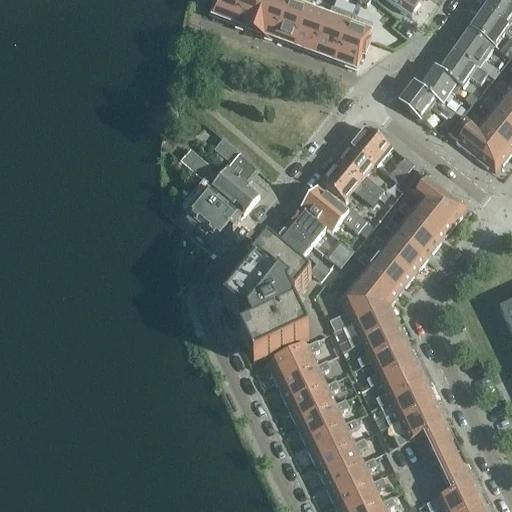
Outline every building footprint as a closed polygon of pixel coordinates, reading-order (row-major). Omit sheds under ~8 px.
[(213,19),(234,27),(244,0),(216,0),(215,4),(218,5),(213,19)] [(242,33),(253,37),(267,0),(244,0),(234,27),(243,30),(242,33)] [(266,39),(275,42),(290,0),(267,0),(253,37),(265,42),(266,39)] [(302,0),(290,0),(275,42),(295,50),(312,4),(302,0)] [(371,0),(360,0),(359,2),(366,9),(373,1),(371,0)] [(425,0),(386,0),(386,1),(412,20),(414,16),(418,16),(420,12),(419,9),(425,0)] [(511,2),(509,0),(493,0),(485,12),(511,31),(511,2)] [(312,4),(295,50),(315,58),(333,11),(332,11),(328,20),(310,13),(313,4),(312,4)] [(315,58),(335,65),(353,19),(333,11),(315,58)] [(511,33),(511,31),(485,12),(471,32),(495,50),(504,36),(508,39),(511,33)] [(353,19),(335,65),(357,73),(362,59),(365,60),(371,44),(368,43),(371,36),(350,28),(354,19),(353,19)] [(469,35),(455,56),(479,73),(482,75),(483,75),(485,72),(481,69),(493,52),(469,35)] [(438,74),(461,90),(463,92),(465,88),(471,80),(475,83),(482,75),(479,73),(455,56),(450,63),(445,64),(438,74)] [(425,79),(418,89),(443,107),(451,95),(454,98),(461,90),(438,74),(436,72),(431,78),(430,78),(426,80),(425,79)] [(496,91),(505,99),(511,104),(511,89),(510,92),(501,84),(496,91)] [(443,107),(418,89),(415,86),(409,93),(404,94),(400,98),(400,105),(399,106),(421,123),(431,110),(446,122),(440,130),(446,135),(458,119),(459,118),(455,115),(452,113),(452,114),(443,107)] [(482,108),(492,115),(511,131),(511,104),(505,99),(497,109),(488,101),(482,108)] [(446,109),(452,113),(455,115),(460,109),(451,102),(446,109)] [(467,114),(460,109),(455,115),(459,118),(458,119),(462,121),(467,114)] [(474,118),(469,124),(479,132),(478,132),(511,159),(511,157),(511,131),(492,115),(484,125),(474,118)] [(479,132),(469,124),(464,120),(448,140),(488,172),(489,171),(495,175),(501,168),(503,169),(511,159),(478,132),(479,132)] [(365,134),(351,151),(374,169),(377,172),(393,152),(369,133),(365,134)] [(232,168),(228,173),(219,183),(209,175),(210,171),(190,154),(181,166),(202,184),(243,220),(260,200),(247,189),(259,174),(223,143),(214,153),(232,168)] [(351,151),(337,169),(378,203),(384,196),(365,180),(374,169),(351,151)] [(405,162),(389,181),(398,188),(414,169),(405,162)] [(378,203),(337,169),(322,187),(345,205),(353,194),(372,210),(378,203)] [(406,194),(420,205),(421,204),(454,230),(469,211),(422,173),(406,194)] [(301,213),(332,237),(342,225),(358,238),(367,227),(351,214),(348,217),(318,192),(301,213)] [(187,219),(220,248),(241,223),(208,194),(187,219)] [(398,214),(407,221),(440,247),(454,230),(421,204),(420,205),(413,214),(404,207),(398,214)] [(301,213),(288,229),(313,250),(326,233),(301,213)] [(385,231),(394,238),(427,264),(440,247),(407,221),(399,231),(390,224),(385,231)] [(274,246),(299,266),(313,250),(288,229),(274,246)] [(371,247),(381,255),(413,281),(427,264),(394,238),(386,248),(377,241),(371,247)] [(288,299),(290,297),(295,302),(311,282),(268,246),(251,266),(256,270),(223,309),(247,328),(249,328),(252,335),(240,341),(254,369),(309,343),(288,299)] [(328,262),(340,273),(355,256),(342,246),(328,262)] [(358,264),(367,272),(400,298),(413,281),(381,255),(373,265),(363,257),(358,264)] [(310,276),(320,284),(329,274),(319,266),(310,276)] [(335,336),(353,327),(391,309),(400,298),(367,272),(343,306),(348,316),(329,325),(335,336)] [(511,306),(499,313),(511,338),(511,306)] [(352,352),(363,347),(400,329),(391,309),(353,327),(359,339),(348,344),(352,352)] [(361,371),(372,366),(410,348),(400,329),(363,347),(368,358),(357,363),(361,371)] [(267,369),(276,389),(316,370),(310,358),(321,353),(317,344),(267,369)] [(370,391),(381,386),(419,368),(410,348),(372,366),(377,378),(367,383),(370,391)] [(276,389),(286,408),(325,389),(320,378),(331,373),(327,365),(316,370),(276,389)] [(380,410),(391,405),(428,387),(419,368),(381,386),(387,397),(376,402),(380,410)] [(286,408),(295,428),(335,409),(329,397),(340,392),(336,384),(325,389),(286,408)] [(389,430),(400,425),(438,406),(428,387),(391,405),(396,417),(385,422),(389,430)] [(295,428),(304,447),(344,428),(338,417),(349,411),(345,403),(335,409),(295,428)] [(399,450),(423,438),(422,438),(447,426),(438,406),(400,425),(405,436),(395,441),(399,450)] [(304,447),(314,467),(353,448),(348,436),(359,431),(355,423),(344,428),(304,447)] [(422,438),(423,438),(434,461),(435,464),(437,467),(461,456),(460,452),(447,426),(422,438)] [(314,467),(323,486),(363,467),(357,456),(368,450),(364,443),(353,448),(314,467)] [(437,467),(451,496),(451,497),(475,485),(461,456),(437,467)] [(323,486),(332,506),(372,487),(366,475),(377,470),(373,462),(363,467),(323,486)] [(332,506),(335,511),(369,511),(381,506),(376,495),(387,489),(383,482),(372,487),(332,506)] [(439,511),(441,511),(469,511),(485,505),(475,485),(451,497),(451,496),(426,508),(428,511),(439,511)] [(369,511),(389,511),(396,509),(392,501),(381,506),(369,511)]
